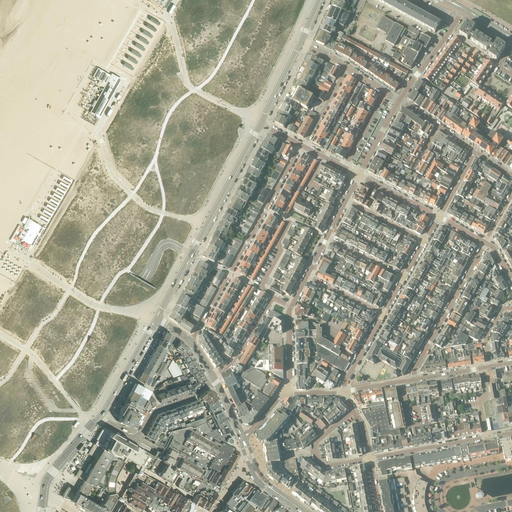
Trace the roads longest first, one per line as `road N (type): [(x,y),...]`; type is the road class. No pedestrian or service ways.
road 1 (residential): [(190,342),(301,145)]
road 2 (tertiary): [(155,317),(260,123)]
road 3 (residential): [(415,379),(484,242)]
road 4 (residential): [(97,419),(137,437),(155,409),(191,396),(213,377)]
road 5 (residential): [(353,410),(314,451),(327,465),(369,458)]
